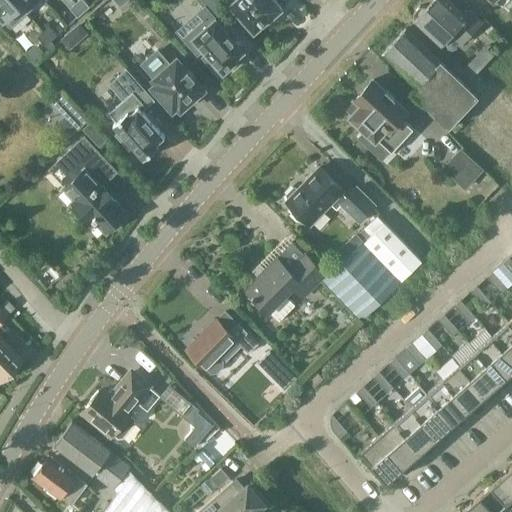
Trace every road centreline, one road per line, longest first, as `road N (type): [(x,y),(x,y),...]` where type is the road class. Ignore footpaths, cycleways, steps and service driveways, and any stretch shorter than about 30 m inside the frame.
road 1 (residential): [(79,344),(173,225),(379,0)]
road 2 (residential): [(380,511),(311,434),(307,413),(511,228)]
road 3 (residential): [(0,472),(79,344)]
